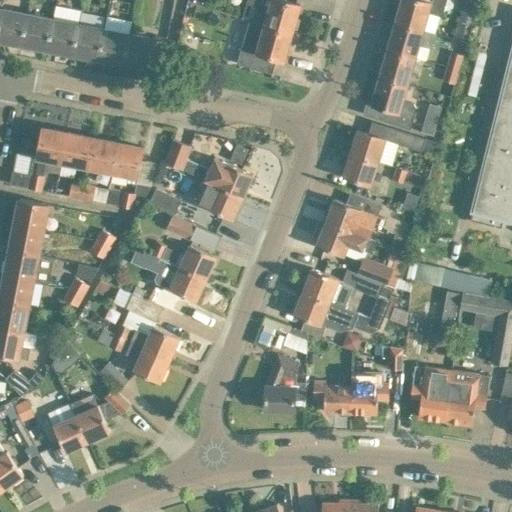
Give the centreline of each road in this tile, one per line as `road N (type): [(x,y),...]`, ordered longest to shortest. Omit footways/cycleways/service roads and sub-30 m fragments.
road 1 (residential): [(214,464),(210,404),(319,123)]
road 2 (residential): [(319,123),(12,77)]
road 3 (residential): [(511,476),(375,455),(214,464)]
road 4 (residential): [(214,464),(86,511)]
road 5 (residential): [(319,123),(359,0)]
